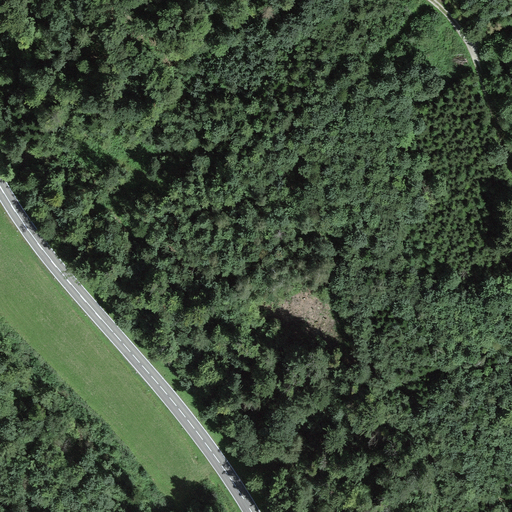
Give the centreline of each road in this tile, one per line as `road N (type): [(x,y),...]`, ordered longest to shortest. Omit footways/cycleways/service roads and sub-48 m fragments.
road 1 (secondary): [(0,186),(219,462),(248,511)]
road 2 (track): [(424,0),(291,168),(255,184)]
road 3 (track): [(434,0),(468,46),(511,152)]
